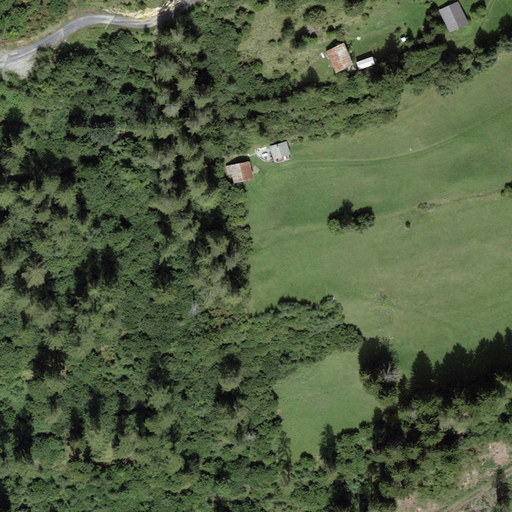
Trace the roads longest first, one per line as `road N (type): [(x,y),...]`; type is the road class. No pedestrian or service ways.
road 1 (track): [(505,0),(480,42),(422,80),(248,117),(178,148),(105,167),(0,172)]
road 2 (track): [(199,0),(157,25),(92,23),(23,56),(0,54)]
